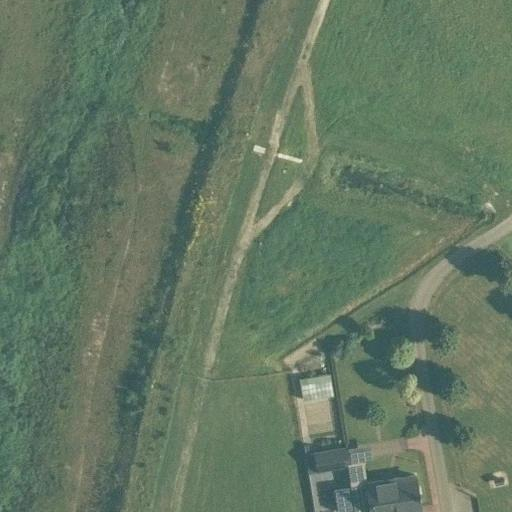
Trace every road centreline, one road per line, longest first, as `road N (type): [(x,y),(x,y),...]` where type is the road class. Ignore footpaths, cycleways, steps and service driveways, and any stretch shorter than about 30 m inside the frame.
road 1 (track): [(322,0),(245,240),(173,511)]
road 2 (unclassified): [(446,511),(417,339),(421,285),(450,256),(511,218)]
